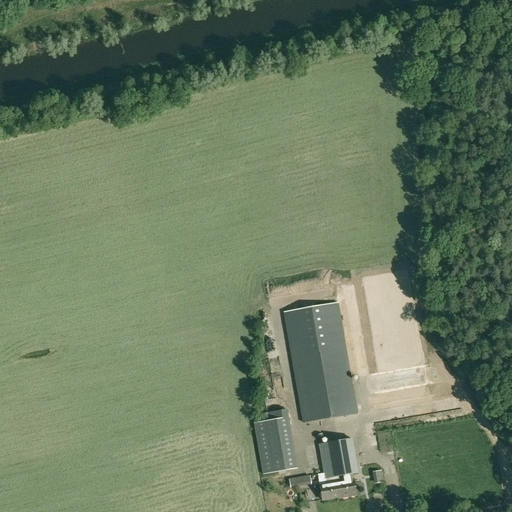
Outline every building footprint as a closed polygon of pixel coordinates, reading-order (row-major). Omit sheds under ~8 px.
[(435,400),(411,266),(356,276),(379,410),(435,400)] [(284,312),(291,356),(303,423),(357,414),(337,303),(284,312)] [(416,418),(435,417),(434,404),(415,405),(416,418)] [(254,423),(263,475),(297,469),(289,417),(288,417),(287,409),(264,414),(265,421),(254,423)] [(319,445),(324,474),(317,475),(319,486),(322,500),(339,497),(339,498),(356,495),(352,474),(358,473),(352,439),(319,445)] [(379,482),(386,481),(385,471),(378,472),(379,482)]
